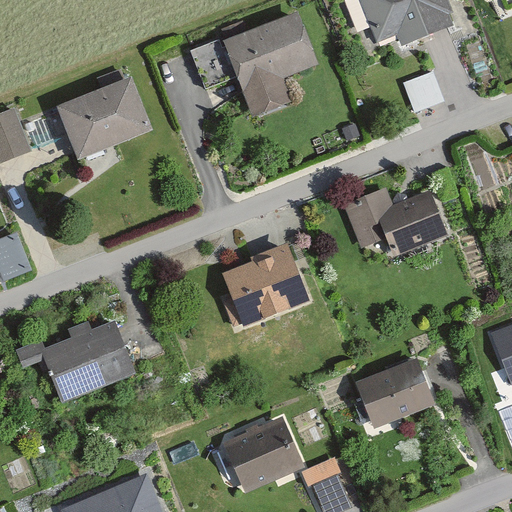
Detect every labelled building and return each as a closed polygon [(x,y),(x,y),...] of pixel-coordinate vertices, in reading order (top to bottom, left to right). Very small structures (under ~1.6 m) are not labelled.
[(361,0),(378,43),(398,35),(403,50),(451,31),(448,21),(454,19),(446,0),(361,0)] [(221,42),(190,54),(206,94),(239,82),(253,118),(294,103),(285,80),(317,68),(298,19),(254,36),(248,20),(217,32),(221,42)] [(405,78),(415,109),(445,99),(436,69),(405,78)] [(150,133),(129,80),(54,109),(75,162),(150,133)] [(0,165),(28,155),(12,112),(0,116),(0,165)] [(447,168),(435,173),(446,201),(459,195),(447,168)] [(448,232),(431,192),(394,208),(386,189),(348,205),(366,246),(388,237),(395,254),(448,232)] [(29,273),(15,237),(0,242),(0,281),(1,284),(29,273)] [(257,263),(224,275),(233,299),(223,303),(234,331),(312,302),(289,241),(254,254),(257,263)] [(134,379),(113,325),(89,334),(86,326),(67,333),(70,341),(43,352),(40,344),(14,354),(21,372),(44,364),(61,407),(134,379)] [(511,325),(494,333),(511,380),(511,379),(511,325)] [(440,404),(428,375),(422,377),(415,361),(357,383),(375,430),(440,404)] [(253,427),(246,431),(247,434),(223,444),(245,495),(304,469),(282,419),(255,431),(253,427)] [(163,511),(147,475),(65,511),(163,511)] [(342,511),(353,507),(340,477),(313,488),(323,511),(342,511)]
